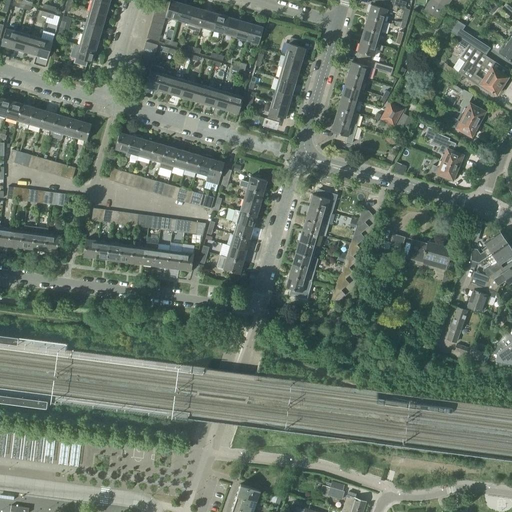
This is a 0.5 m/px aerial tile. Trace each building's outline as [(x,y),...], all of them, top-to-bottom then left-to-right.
[(95,0),(92,0),(89,11),(106,16),(109,4),(95,0)] [(165,17),(177,20),(182,3),(170,0),(170,2),(168,8),(166,13),(165,17)] [(371,4),(367,17),(384,21),(387,9),(396,12),(398,6),(392,4),(392,5),(376,0),(373,0),(373,5),(371,4)] [(431,0),(426,8),(438,17),(449,0),(431,0)] [(511,13),(511,5),(507,2),(499,13),(507,19),(511,13)] [(177,20),(189,24),(194,7),(182,3),(177,20)] [(156,4),(155,10),(166,13),(168,8),(156,4)] [(194,7),(189,24),(187,28),(199,31),(200,27),(205,10),(194,7)] [(410,10),(405,9),(404,8),(401,18),(403,18),(400,26),(404,27),(410,10)] [(155,10),(153,16),(165,19),(165,17),(166,13),(155,10)] [(200,27),(212,30),(217,14),(205,10),(200,27)] [(89,11),(86,22),(102,27),(106,16),(89,11)] [(212,30),(223,34),(228,17),(217,14),(212,30)] [(153,16),(151,21),(163,25),(165,19),(153,16)] [(223,34),(235,37),(240,20),(228,17),(223,34)] [(367,17),(364,28),(380,32),(384,21),(367,17)] [(463,29),(466,24),(456,19),(450,30),(487,52),(491,46),(463,29)] [(235,37),(247,40),(252,24),(240,20),(235,37)] [(62,21),(60,27),(64,29),(68,30),(69,25),(65,23),(66,23),(62,21)] [(151,21),(150,27),(162,30),(163,25),(151,21)] [(46,22),(44,29),(55,32),(57,25),(46,22)] [(86,22),(82,34),(99,39),(102,27),(86,22)] [(252,24),(247,40),(258,44),(263,27),(252,24)] [(150,27),(148,32),(160,36),(162,30),(150,27)] [(1,45),(12,48),(17,32),(6,28),(1,45)] [(364,28),(360,40),(377,45),(377,44),(380,32),(364,28)] [(12,48),(24,52),(29,35),(17,32),(12,48)] [(160,36),(148,32),(147,38),(158,42),(160,36)] [(42,33),(41,38),(36,55),(48,58),(54,36),(42,33)] [(82,34),(79,46),(95,51),(99,39),(82,34)] [(24,52),(36,55),(41,38),(29,35),(24,52)] [(289,43),(285,55),(302,60),(305,48),(300,47),(302,41),(290,38),(289,43)] [(505,80),(507,77),(505,76),(509,71),(475,49),(468,44),(460,39),(458,43),(466,48),(453,68),(447,65),(447,64),(433,55),(429,60),(459,80),(462,75),(465,78),(469,80),(488,92),(490,90),(492,91),(491,92),(492,93),(493,92),(496,94),(496,93),(499,93),(501,89),(501,87),(505,80)] [(359,52),(357,58),(372,62),(372,61),(376,49),(381,51),(382,46),(377,44),(377,45),(360,40),(357,51),(359,52)] [(511,43),(508,41),(504,48),(502,47),(499,52),(511,60),(511,43)] [(145,42),(144,48),(156,51),(157,45),(145,42)] [(95,51),(79,46),(76,57),(74,63),(86,66),(87,61),(92,62),(95,51)] [(144,48),(142,53),(154,57),(156,51),(144,48)] [(142,53),(141,59),(152,62),(154,57),(142,53)] [(285,55),(282,67),(298,72),(302,60),(285,55)] [(351,61),(348,74),(364,78),(368,79),(371,68),(391,73),(393,68),(372,61),(372,62),(357,58),(356,63),(351,61)] [(141,59),(139,64),(151,68),(152,62),(141,59)] [(139,64),(137,70),(149,73),(150,70),(151,68),(139,64)] [(396,73),(402,76),(406,70),(399,66),(396,73)] [(282,67),(278,79),(295,84),(298,72),(282,67)] [(137,70),(136,76),(147,79),(149,73),(137,70)] [(145,87),(156,90),(161,73),(150,70),(149,73),(147,79),(146,85),(145,87)] [(156,90),(168,93),(173,76),(161,73),(156,90)] [(348,74),(344,85),(361,90),(364,78),(348,74)] [(147,79),(136,76),(134,81),(146,85),(147,79)] [(168,93),(180,97),(185,80),(173,76),(168,93)] [(278,79),(275,90),(292,95),(295,84),(278,79)] [(180,97),(191,100),(196,83),(185,80),(180,97)] [(191,100),(203,103),(208,87),(196,83),(191,100)] [(344,85),(341,97),(358,101),(361,90),(344,85)] [(203,103),(215,107),(220,90),(208,87),(203,103)] [(215,107),(226,110),(231,94),(220,90),(215,107)] [(275,90),(272,101),(288,106),(292,95),(275,90)] [(473,95),(463,90),(460,95),(470,100),(473,95)] [(231,94),(226,110),(238,114),(243,97),(231,94)] [(243,106),(250,108),(253,96),(247,95),(243,106)] [(0,115),(6,117),(10,100),(0,97),(0,115)] [(341,97),(338,108),(354,112),(358,101),(341,97)] [(6,117),(17,120),(22,104),(10,100),(6,117)] [(485,111),(468,103),(463,100),(460,105),(462,106),(459,112),(461,113),(478,123),(479,122),(481,122),(483,118),(482,117),(485,111)] [(288,106),(272,101),(268,113),(267,119),(279,122),(280,117),(285,118),(288,106)] [(381,118),(393,125),(401,109),(389,103),(381,118)] [(17,120),(29,124),(33,107),(22,104),(17,120)] [(29,124),(40,127),(45,110),(33,107),(29,124)] [(338,108),(334,120),(357,126),(360,114),(354,112),(338,108)] [(40,127),(52,130),(56,114),(45,110),(40,127)] [(393,131),(402,136),(412,118),(402,113),(393,131)] [(478,123),(461,113),(457,120),(453,118),(450,124),(455,126),(454,127),(471,136),(475,129),(477,129),(479,125),(478,124),(478,123)] [(61,140),(63,134),(68,117),(56,114),(52,130),(50,136),(61,140)] [(63,134),(75,137),(79,120),(68,117),(63,134)] [(79,120),(75,137),(86,140),(91,124),(79,120)] [(357,126),(334,120),(331,131),(335,133),(334,138),(351,143),(357,126)] [(115,149),(127,152),(132,136),(119,132),(115,149)] [(455,143),(448,140),(449,138),(435,133),(431,143),(440,146),(438,152),(444,154),(442,161),(457,167),(458,166),(459,167),(461,161),(460,161),(462,155),(452,151),(455,143)] [(127,152),(138,155),(143,139),(132,136),(127,152)] [(138,155),(150,159),(155,142),(143,139),(138,155)] [(150,159),(161,162),(166,146),(155,142),(150,159)] [(171,171),(173,166),(178,149),(166,146),(161,162),(160,167),(171,171)] [(8,161),(14,163),(17,151),(11,149),(8,161)] [(173,166),(184,169),(189,152),(178,149),(173,166)] [(14,163),(20,165),(23,153),(17,151),(14,163)] [(184,169),(196,172),(201,156),(189,152),(184,169)] [(23,153),(20,165),(26,166),(29,155),(23,153)] [(205,156),(205,157),(201,156),(196,172),(207,175),(212,159),(212,158),(212,156),(206,155),(205,156)] [(31,168),(37,170),(40,158),(34,156),(31,168)] [(40,158),(37,170),(49,173),(52,161),(40,158)] [(212,159),(207,175),(207,176),(206,181),(218,185),(224,162),(212,159)] [(457,167),(442,161),(439,168),(432,165),(430,171),(452,180),(455,174),(456,175),(458,169),(457,169),(457,167)] [(54,175),(60,176),(64,165),(58,163),(54,175)] [(396,163),(393,171),(403,175),(406,166),(396,163)] [(60,176),(66,178),(69,166),(64,165),(60,176)] [(69,166),(66,178),(72,180),(75,168),(69,166)] [(109,180),(115,182),(119,170),(112,168),(109,180)] [(225,169),(222,181),(228,183),(231,171),(225,169)] [(115,182),(121,184),(124,172),(119,170),(115,182)] [(121,184),(130,186),(133,174),(124,172),(121,184)] [(130,186),(138,188),(142,177),(133,174),(130,186)] [(250,176),(247,188),(263,193),(267,181),(250,176)] [(138,188),(144,190),(147,178),(142,177),(138,188)] [(144,190),(152,193),(156,181),(147,178),(144,190)] [(152,193),(161,195),(164,183),(156,181),(152,193)] [(161,195),(167,197),(170,185),(164,183),(161,195)] [(167,197),(175,199),(178,187),(170,185),(167,197)] [(175,199),(184,202),(187,190),(178,187),(175,199)] [(247,188),(243,200),(260,204),(263,193),(247,188)] [(184,202),(198,206),(202,194),(187,190),(184,202)] [(42,203),(51,204),(53,192),(44,191),(42,203)] [(202,194),(198,206),(210,209),(214,198),(202,194)] [(312,194),(309,206),(325,211),(329,199),(312,194)] [(243,200),(240,211),(256,216),(260,204),(243,200)] [(306,218),(322,223),(328,224),(331,212),(325,211),(309,206),(306,218)] [(362,209),(358,220),(364,222),(372,215),(368,211),(362,209)] [(104,222),(113,223),(114,211),(105,210),(104,222)] [(232,221),(236,223),(253,227),(256,216),(240,211),(235,210),(232,221)] [(113,223),(121,224),(123,212),(114,211),(113,223)] [(127,225),(135,226),(137,214),(129,213),(127,225)] [(135,226),(145,227),(147,215),(137,214),(135,226)] [(151,228),(160,229),(161,217),(153,216),(151,228)] [(160,229),(169,231),(170,218),(161,217),(160,229)] [(306,218),(302,229),(319,234),(322,223),(306,218)] [(175,231),(183,233),(185,220),(176,219),(175,231)] [(358,220),(354,231),(360,233),(368,227),(364,222),(358,220)] [(191,221),(190,233),(196,234),(198,222),(191,221)] [(236,223),(233,234),(250,239),(253,227),(236,223)] [(21,248),(33,249),(36,227),(24,225),(23,230),(21,248)] [(481,228),(475,226),(470,238),(477,240),(481,228)] [(0,244),(9,246),(11,229),(0,227),(0,244)] [(33,249),(45,251),(47,234),(48,228),(36,227),(33,249)] [(9,246),(21,248),(23,230),(11,229),(9,246)] [(302,229),(299,241),(315,246),(319,234),(302,229)] [(354,231),(350,243),(357,245),(364,238),(360,233),(354,231)] [(487,256),(492,253),(507,243),(499,232),(484,241),(488,247),(483,250),(487,256)] [(47,234),(45,251),(57,252),(59,235),(47,234)] [(233,234),(230,245),(246,250),(250,239),(233,234)] [(400,252),(402,246),(404,237),(393,234),(388,249),(400,252)] [(83,256),(95,258),(98,241),(86,239),(83,256)] [(407,258),(422,262),(423,262),(423,263),(445,270),(452,248),(436,243),(436,242),(429,240),(429,241),(427,241),(427,244),(412,239),(407,258)] [(95,258),(107,259),(110,242),(98,241),(95,258)] [(299,241),(295,252),(312,257),(315,246),(299,241)] [(107,259),(119,261),(121,244),(110,242),(107,259)] [(143,264),(155,266),(157,249),(158,244),(146,242),(145,247),(143,264)] [(350,243),(346,255),(353,256),(360,249),(357,245),(350,243)] [(483,269),(488,277),(491,275),(502,267),(500,264),(511,256),(511,250),(507,243),(492,253),(496,260),(483,269)] [(119,261),(131,262),(133,245),(121,244),(119,261)] [(131,262),(143,264),(145,247),(133,245),(131,262)] [(230,245),(226,257),(243,262),(246,250),(230,245)] [(470,260),(478,263),(482,261),(477,254),(478,248),(471,248),(470,260)] [(155,266),(167,267),(169,250),(157,249),(155,266)] [(167,267),(178,269),(181,252),(169,250),(167,267)] [(207,252),(202,250),(198,262),(204,263),(207,252)] [(181,252),(178,269),(191,271),(193,254),(181,252)] [(295,252),(292,264),(309,268),(312,257),(295,252)] [(226,257),(221,255),(217,267),(239,274),(243,262),(226,257)] [(346,255),(343,266),(349,268),(357,261),(353,256),(346,255)] [(484,288),(496,292),(497,292),(499,286),(498,284),(505,279),(509,284),(511,281),(511,261),(502,267),(491,275),(488,277),(486,282),(484,288)] [(292,264),(289,275),(311,282),(314,270),(309,269),(309,268),(292,264)] [(343,266),(339,277),(345,279),(353,272),(349,268),(343,266)] [(311,282),(289,275),(285,287),(308,294),(311,282)] [(469,282),(484,288),(486,282),(472,276),(469,282)] [(339,277),(335,288),(341,290),(349,283),(345,279),(339,277)] [(496,292),(484,288),(469,282),(467,288),(473,290),(467,307),(483,312),(486,304),(487,304),(490,296),(494,298),(496,292)] [(341,290),(335,288),(331,300),(337,302),(345,295),(341,290)] [(457,307),(447,339),(456,342),(467,310),(457,307)] [(511,324),(489,352),(491,353),(490,359),(511,364),(511,324)] [(456,344),(454,350),(467,354),(469,348),(456,344)] [(482,362),(489,352),(481,352),(475,349),(473,346),(469,348),(467,354),(466,359),(482,362)] [(0,428),(0,455),(53,461),(56,435),(0,428)] [(240,484),(237,494),(257,501),(260,491),(240,484)] [(320,493),(341,499),(344,491),(342,491),(330,487),(322,485),(321,489),(320,493)] [(347,497),(342,510),(347,511),(362,511),(366,502),(353,497),(354,494),(348,492),(347,497)] [(237,494),(233,504),(253,511),(257,501),(237,494)]
